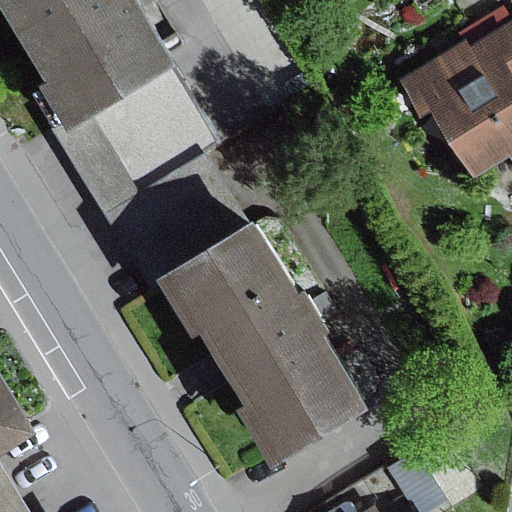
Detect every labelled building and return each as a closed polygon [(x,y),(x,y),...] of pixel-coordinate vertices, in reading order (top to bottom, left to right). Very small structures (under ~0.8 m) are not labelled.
[(0,0),(0,10),(36,69),(29,74),(57,120),(164,54),(130,0),(0,0)] [(434,51),(394,76),(414,108),(427,100),(470,170),(505,149),(511,144),(511,15),(510,17),(501,2),(430,46),(434,51)] [(217,138),(164,54),(57,120),(48,126),(102,211),(202,147),(217,138)] [(242,210),(202,147),(102,211),(142,274),(150,268),(242,210)] [(242,210),(150,268),(185,324),(191,320),(220,366),(237,392),(229,396),(265,453),(359,393),(316,325),(324,320),(296,276),(287,282),(242,210)] [(0,441),(30,423),(0,372),(0,441)] [(415,449),(386,466),(414,511),(423,511),(445,499),(415,449)] [(0,511),(13,511),(26,505),(0,462),(0,511)]
